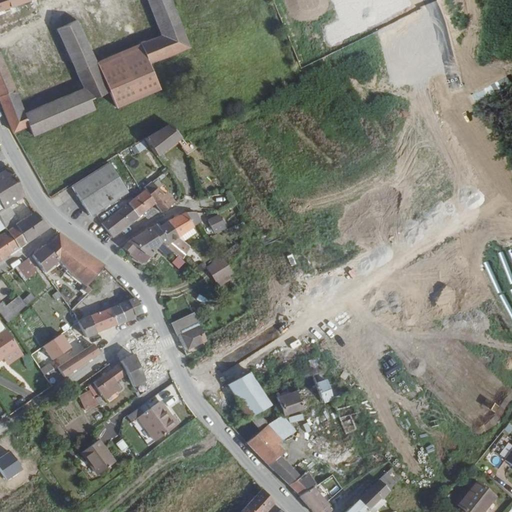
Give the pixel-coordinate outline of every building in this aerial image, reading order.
[(0,0),(0,10),(7,8),(6,4),(17,0),(0,0)] [(137,43),(145,64),(188,48),(170,0),(149,0),(162,33),(137,43)] [(0,95),(7,113),(14,130),(29,124),(32,132),(95,107),(92,98),(109,90),(96,59),(78,18),(58,26),(82,86),(25,111),(0,50),(0,95)] [(96,59),(109,90),(149,74),(145,64),(137,43),(96,59)] [(171,128),(145,142),(155,157),(183,140),(171,128)] [(192,144),(189,147),(194,154),(197,151),(192,144)] [(194,154),(189,147),(184,150),(190,157),(194,154)] [(111,163),(72,185),(89,215),(127,193),(111,163)] [(23,196),(10,168),(0,173),(0,211),(8,206),(23,196)] [(143,191),(129,201),(139,214),(146,209),(153,204),(147,196),(155,189),(149,182),(141,189),(143,191)] [(161,197),(155,189),(147,196),(153,204),(160,212),(172,203),(165,194),(161,197)] [(12,208),(18,218),(32,210),(25,200),(12,208)] [(129,201),(100,224),(110,236),(123,226),(139,214),(129,201)] [(14,226),(17,224),(8,206),(0,211),(0,223),(1,226),(8,222),(11,228),(14,226)] [(25,244),(47,229),(34,213),(17,224),(14,226),(25,244)] [(173,218),(170,219),(174,224),(170,226),(177,236),(180,238),(194,228),(201,222),(196,213),(183,213),(173,218)] [(217,216),(207,221),(212,231),(223,226),(217,216)] [(156,224),(149,229),(163,243),(168,247),(180,238),(177,236),(170,226),(174,224),(170,219),(159,227),(156,224)] [(2,230),(4,233),(11,228),(8,222),(1,226),(2,230)] [(13,252),(25,244),(14,226),(11,228),(4,233),(0,235),(0,256),(2,259),(13,252)] [(194,228),(180,238),(184,243),(197,233),(194,228)] [(149,229),(128,241),(121,249),(130,255),(136,248),(150,257),(160,247),(163,243),(149,229)] [(70,275),(87,288),(103,266),(80,250),(58,235),(46,248),(60,261),(70,275)] [(45,274),(60,261),(46,248),(45,247),(32,257),(45,274)] [(168,247),(163,251),(175,260),(179,257),(168,247)] [(222,257),(207,268),(217,284),(232,273),(222,257)] [(28,261),(16,270),(25,283),(38,273),(28,261)] [(232,273),(217,284),(220,288),(235,278),(232,273)] [(25,302),(28,306),(35,299),(32,295),(25,302)] [(4,303),(0,306),(0,311),(10,324),(27,308),(19,298),(8,308),(4,303)] [(128,301),(134,315),(137,313),(142,311),(134,299),(128,301)] [(172,300),(166,303),(170,310),(176,307),(172,300)] [(119,305),(126,321),(130,319),(135,317),(134,315),(128,301),(119,305)] [(111,308),(117,324),(120,323),(126,321),(119,305),(111,308)] [(89,316),(96,332),(106,329),(117,324),(111,308),(89,316)] [(190,347),(209,338),(194,310),(192,312),(193,314),(178,322),(177,320),(172,322),(178,335),(183,333),(190,347)] [(193,314),(192,312),(177,320),(178,322),(193,314)] [(81,324),(87,338),(90,336),(96,332),(89,316),(80,321),(81,324)] [(0,360),(5,357),(20,346),(8,329),(6,331),(0,323),(0,360)] [(154,340),(151,329),(140,333),(143,343),(154,340)] [(143,343),(140,333),(130,337),(132,347),(143,343)] [(185,349),(190,347),(183,333),(178,335),(185,349)] [(71,344),(64,334),(52,342),(59,352),(71,344)] [(135,356),(147,380),(168,371),(161,356),(155,342),(132,351),(135,356)] [(20,346),(5,357),(9,362),(24,352),(20,346)] [(90,361),(100,354),(92,346),(75,356),(82,366),(90,361)] [(73,372),(82,366),(75,356),(57,368),(64,377),(73,372)] [(124,364),(136,386),(147,380),(135,356),(129,359),(123,362),(124,364)] [(42,370),(45,374),(53,368),(50,364),(42,370)] [(105,377),(96,384),(98,387),(103,395),(105,399),(120,388),(116,382),(125,375),(120,367),(105,377)] [(263,432),(247,442),(274,473),(276,471),(275,470),(285,462),(282,458),(286,455),(279,446),(282,442),(258,413),(272,407),(266,395),(252,368),(230,381),(263,432)] [(316,379),(286,389),(289,396),(318,387),(316,379)] [(334,401),(334,400),(328,383),(318,387),(325,404),(334,401)] [(285,386),(275,390),(280,403),(285,417),(325,404),(318,387),(289,396),(286,389),(285,386)] [(275,390),(266,395),(272,407),(280,403),(275,390)] [(88,411),(100,403),(97,398),(92,391),(80,399),(88,411)] [(357,417),(349,394),(334,400),(334,401),(347,437),(357,433),(351,419),(357,417)] [(100,403),(101,406),(105,404),(100,396),(97,398),(100,403)] [(161,402),(139,417),(155,440),(177,425),(161,402)] [(99,440),(82,453),(87,460),(89,458),(100,473),(115,462),(99,440)] [(356,444),(338,456),(347,468),(362,458),(356,444)] [(511,448),(502,460),(511,468),(511,448)] [(276,471),(274,473),(279,478),(281,476),(282,478),(291,470),(285,462),(275,470),(276,471)] [(291,470),(282,478),(282,479),(301,497),(308,493),(291,470)] [(378,483),(389,494),(395,486),(384,476),(378,483)] [(358,502),(368,511),(381,499),(383,501),(389,494),(378,483),(366,494),(358,502)] [(476,483),(455,507),(460,511),(482,511),(494,499),(476,483)] [(301,497),(299,499),(310,511),(330,511),(331,511),(321,499),(312,490),(308,493),(301,497)] [(267,497),(262,492),(246,507),(251,511),(266,511),(274,504),(267,497)] [(347,511),(367,511),(368,511),(358,502),(350,509),(347,511)]
